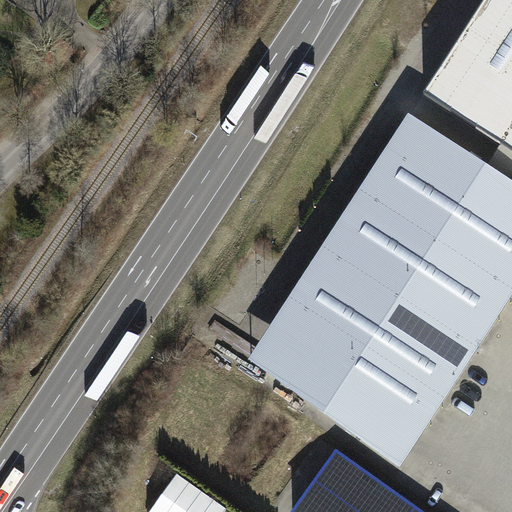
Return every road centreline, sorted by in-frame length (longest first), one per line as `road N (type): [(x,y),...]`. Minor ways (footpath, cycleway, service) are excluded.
road 1 (primary): [(330,0),(0,499)]
road 2 (secondary): [(0,170),(157,0)]
